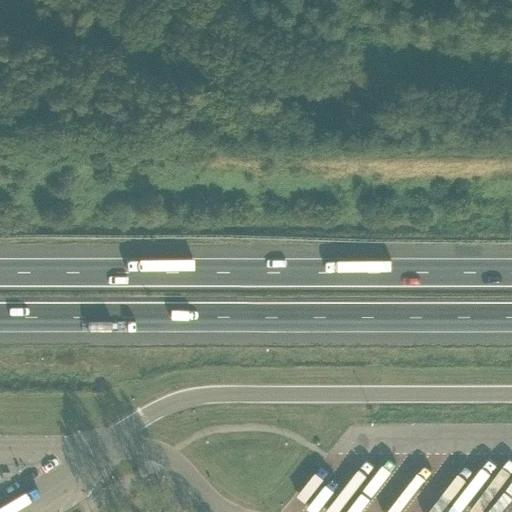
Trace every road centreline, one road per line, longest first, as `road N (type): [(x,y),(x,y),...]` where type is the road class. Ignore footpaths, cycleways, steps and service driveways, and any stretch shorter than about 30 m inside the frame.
road 1 (motorway): [(0,320),(511,319)]
road 2 (motorway): [(511,274),(0,275)]
